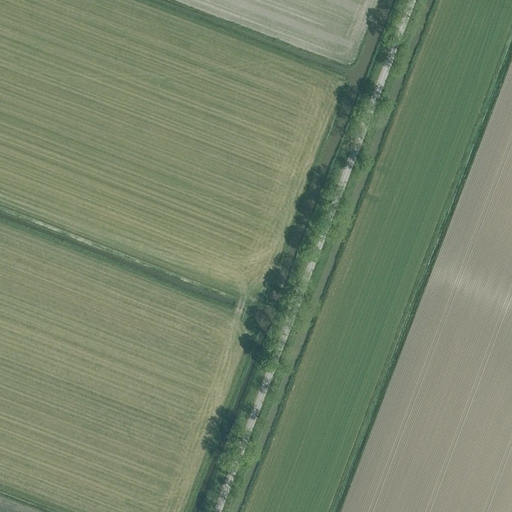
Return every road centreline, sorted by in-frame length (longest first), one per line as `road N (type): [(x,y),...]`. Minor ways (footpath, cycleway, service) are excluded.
road 1 (unclassified): [(216,511),(412,0)]
road 2 (track): [(0,196),(295,306)]
